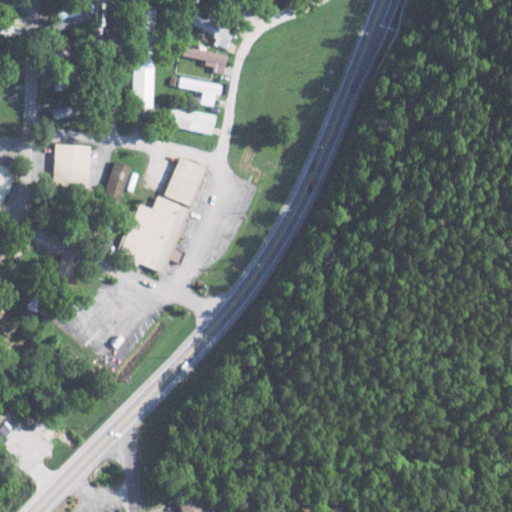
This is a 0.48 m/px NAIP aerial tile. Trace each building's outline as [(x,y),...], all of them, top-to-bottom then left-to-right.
[(108,3),(93,3),(94,26),(109,26),(108,3)] [(77,13),(76,6),(54,11),(55,18),(49,20),(52,30),(88,22),(85,11),(77,13)] [(131,7),(153,7),(150,105),(128,104),(131,7)] [(192,15),(233,32),(229,42),(188,25),(192,15)] [(0,32),(18,34),(19,24),(0,23),(0,32)] [(53,56),(72,57),(73,44),(54,43),(53,56)] [(182,45),(227,54),(224,67),(179,58),(182,45)] [(177,76),(218,84),(215,95),(175,86),(177,76)] [(51,82),(53,91),(69,88),(66,79),(51,82)] [(75,99),(54,102),(55,107),(49,107),(50,118),(77,115),(75,99)] [(167,104),(213,113),(211,124),(165,115),(167,104)] [(50,143),(86,146),(83,189),(47,186),(50,143)] [(178,156),(205,169),(187,208),(159,195),(178,156)] [(112,160),(129,165),(118,199),(101,194),(112,160)] [(0,164),(10,168),(0,201),(0,164)] [(190,208),(160,276),(117,258),(146,189),(159,195),(190,208)] [(59,256),(72,261),(63,285),(50,280),(59,256)] [(37,265),(48,268),(35,311),(25,308),(37,265)] [(0,328),(0,310),(14,326),(5,334),(0,328)] [(211,511),(210,506),(198,509),(195,495),(174,501),(176,511),(211,511)]
